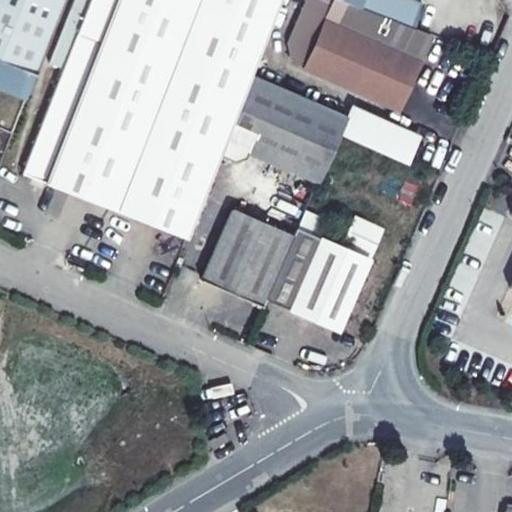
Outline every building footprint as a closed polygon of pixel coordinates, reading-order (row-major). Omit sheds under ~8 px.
[(0,0),(0,89),(21,97),(57,0),(0,0)] [(92,0),(25,174),(183,240),(215,156),(248,71),(274,0),(92,0)] [(341,0),(326,0),(298,67),(394,109),(426,34),(411,29),(341,0)] [(341,0),(411,29),(421,6),(406,0),(341,0)] [(345,113),(248,71),(215,156),(240,165),(245,151),(318,179),(337,133),(345,113)] [(345,113),(337,133),(405,162),(415,137),(347,108),(345,113)] [(511,196),(503,217),(511,221),(511,266),(503,290),(511,294),(511,196)] [(268,300),(295,236),(230,208),(203,278),(266,305),(268,300)] [(298,229),(295,236),(268,300),(338,329),(367,258),(298,229)] [(227,436),(222,426),(206,436),(212,448),(227,436)]
